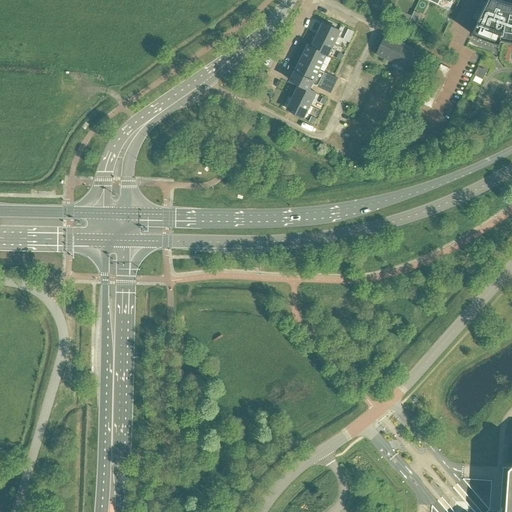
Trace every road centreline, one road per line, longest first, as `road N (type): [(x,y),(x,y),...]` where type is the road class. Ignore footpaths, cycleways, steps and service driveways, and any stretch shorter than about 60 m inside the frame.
road 1 (primary): [(126,241),(261,242),(351,232),(447,203),(511,170)]
road 2 (primary): [(511,149),(440,182),(347,209),(127,214)]
road 3 (residential): [(260,511),(301,466),(401,391),(511,267)]
road 4 (residential): [(47,300),(60,320),(63,351),(17,511)]
road 5 (residential): [(203,78),(255,109),(308,0)]
road 6 (secondary): [(112,393),(126,241)]
road 7 (secondary): [(105,241),(112,393)]
road 8 (tertiary): [(172,102),(116,146),(106,214)]
road 9 (tertiary): [(127,214),(133,146),(172,102)]
